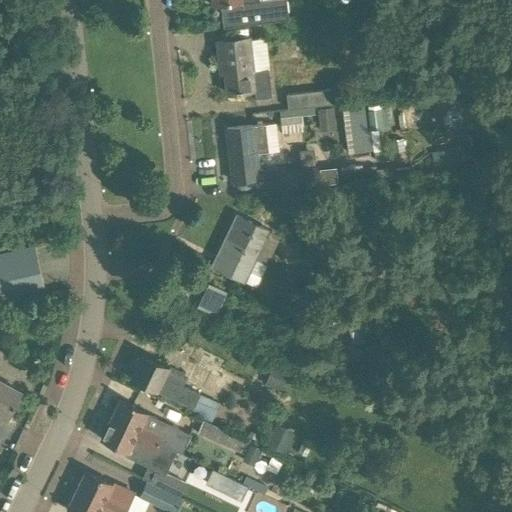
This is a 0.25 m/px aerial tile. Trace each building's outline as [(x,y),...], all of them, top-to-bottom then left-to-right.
[(212,0),(213,7),(221,6),(223,28),(290,19),(287,0),(265,0),(261,1),(260,0),(212,0)] [(269,70),(254,71),(250,38),(217,41),(220,67),(225,67),(228,94),(255,91),(256,99),(272,97),(269,70)] [(339,88),(327,90),(329,105),(341,104),(339,88)] [(329,105),(327,90),(285,95),(287,110),(329,105)] [(428,96),(430,109),(441,107),(445,137),(465,134),(459,91),(428,96)] [(348,155),(373,152),(370,131),(368,112),(367,105),(342,109),(348,155)] [(319,132),(336,130),(334,109),(317,110),(319,132)] [(385,109),(368,112),(370,131),(388,128),(385,109)] [(279,115),(280,130),(302,129),(301,113),(279,115)] [(264,164),(257,165),(256,154),(268,152),(264,125),(252,126),(252,125),(227,128),(229,148),(233,147),(235,167),(231,167),(233,182),(266,178),(264,164)] [(301,150),(302,165),(315,164),(314,149),(301,150)] [(320,168),(277,173),(278,190),(321,185),(320,171),(320,168)] [(336,168),(320,170),(320,171),(321,185),(338,184),(336,168)] [(294,216),(296,193),(281,192),(279,215),(294,216)] [(223,271),(244,282),(269,231),(237,215),(219,252),(230,257),(223,271)] [(0,255),(0,304),(45,294),(34,247),(0,255)] [(193,409),(200,394),(182,385),(186,376),(142,354),(130,379),(193,409)] [(281,391),(289,374),(290,373),(275,366),(274,367),(266,384),(281,391)] [(0,414),(7,418),(21,392),(0,381),(0,414)] [(200,394),(193,409),(191,413),(212,422),(220,403),(200,394)] [(110,420),(159,444),(169,448),(174,436),(144,422),(148,414),(120,400),(110,420)] [(204,419),(198,430),(239,451),(245,440),(204,419)] [(159,444),(110,420),(101,439),(128,452),(126,456),(148,467),(159,444)] [(296,433),(276,423),(266,445),(286,454),(296,433)] [(255,466),(263,450),(250,444),(243,460),(255,466)] [(156,469),(149,483),(179,497),(185,484),(156,469)] [(76,490),(121,511),(126,511),(135,494),(86,471),(76,490)] [(242,501),(248,486),(238,481),(230,496),(242,501)] [(149,483),(147,482),(140,497),(171,511),(176,511),(183,499),(179,497),(149,483)] [(121,511),(76,490),(67,510),(71,511),(121,511)]
